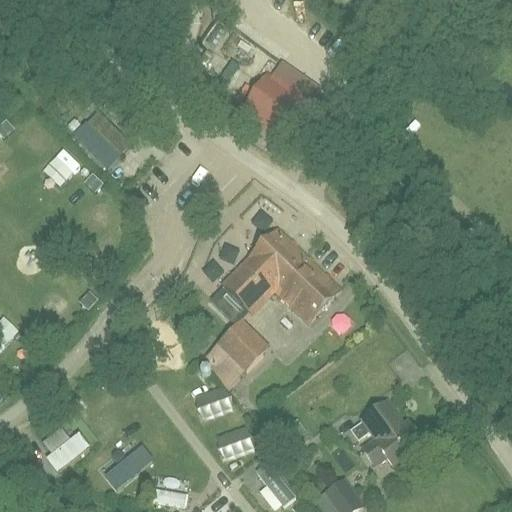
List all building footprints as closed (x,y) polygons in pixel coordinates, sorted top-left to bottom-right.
[(273,80),(247,117),(286,145),(312,107),(273,80)] [(95,113),(71,136),(104,170),(128,147),(95,113)] [(62,147),(41,168),(59,186),(80,165),(62,147)] [(213,304),(211,306),(236,330),(242,324),(250,316),(251,318),(274,294),(306,328),(340,295),(334,289),(307,262),(278,233),(245,265),(245,266),(246,267),(245,268),(225,289),(224,290),(223,290),(225,292),(214,302),(214,303),(213,304)] [(0,322),(0,353),(21,334),(5,317),(0,322)] [(234,331),(218,348),(246,376),(262,359),(234,331)] [(203,425),(233,411),(222,386),(191,400),(203,425)] [(388,405),(363,423),(364,425),(352,434),(359,444),(371,435),(376,442),(363,453),(376,470),(386,462),(393,471),(424,448),(409,427),(404,430),(401,426),(403,426),(388,405)] [(311,443),(298,423),(285,431),(298,451),(311,443)] [(224,464),(254,452),(243,427),(213,440),(224,464)] [(55,475),(88,449),(77,434),(43,460),(55,475)] [(99,477),(138,450),(131,440),(92,467),(99,477)] [(142,451),(105,482),(115,497),(154,465),(142,451)] [(272,511),(276,511),(293,500),(267,464),(254,473),(265,487),(258,492),(272,511)] [(314,504),(319,511),(362,511),(366,510),(345,482),(314,504)] [(183,509),(186,496),(155,490),(152,503),(183,509)]
